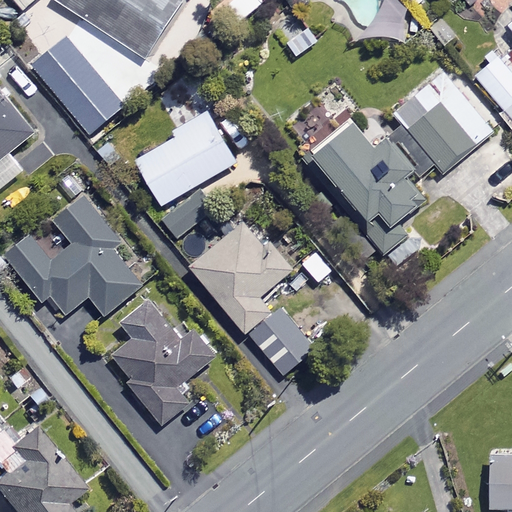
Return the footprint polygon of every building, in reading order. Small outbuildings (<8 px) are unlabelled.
[(183,0),(58,0),(146,57),(183,0)] [(511,12),(507,16),(511,21),(511,46),(479,75),(511,113),(511,12)] [(322,35),(307,16),(283,35),(298,55),(322,35)] [(352,116),(312,149),(358,203),(352,208),(387,248),(407,231),(397,219),(425,195),(410,177),(434,156),(445,169),(499,121),(448,62),(394,110),(401,118),(374,141),(352,116)] [(34,127),(0,84),(0,186),(24,167),(9,147),(34,127)] [(162,203),(197,182),(236,159),(205,107),(172,127),(176,133),(135,158),(162,203)] [(162,203),(158,205),(175,233),(214,210),(197,182),(162,203)] [(119,234),(85,191),(53,216),(72,240),(53,255),(32,228),(4,250),(42,299),(51,293),(66,311),(90,292),(105,311),(142,282),(110,241),(119,234)] [(247,329),(275,305),(263,290),(297,261),(277,238),(267,246),(243,218),(190,264),(247,329)] [(182,336),(148,294),(119,317),(134,336),(109,355),(161,421),(188,400),(175,384),(214,353),(193,327),(182,336)] [(275,305),(247,329),(284,373),(319,343),(282,299),(275,305)] [(15,435),(0,415),(0,491),(16,511),(80,511),(67,495),(82,484),(33,421),(15,435)] [(511,452),(489,452),(489,506),(511,505),(511,452)]
